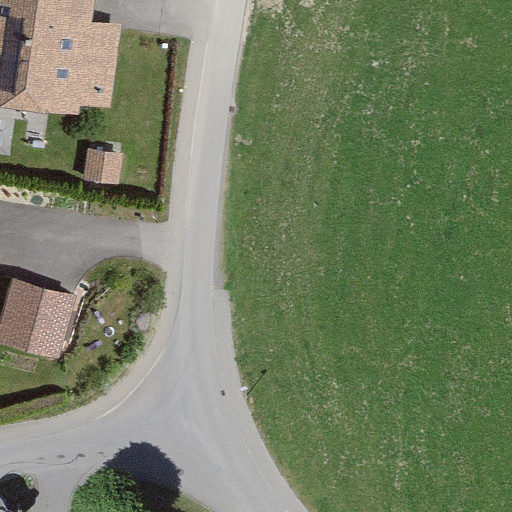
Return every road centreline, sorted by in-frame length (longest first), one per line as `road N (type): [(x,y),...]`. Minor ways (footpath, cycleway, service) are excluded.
road 1 (unclassified): [(179,421),(235,0)]
road 2 (unclassified): [(179,421),(64,436),(0,456)]
road 3 (unclassified): [(259,511),(179,421)]
